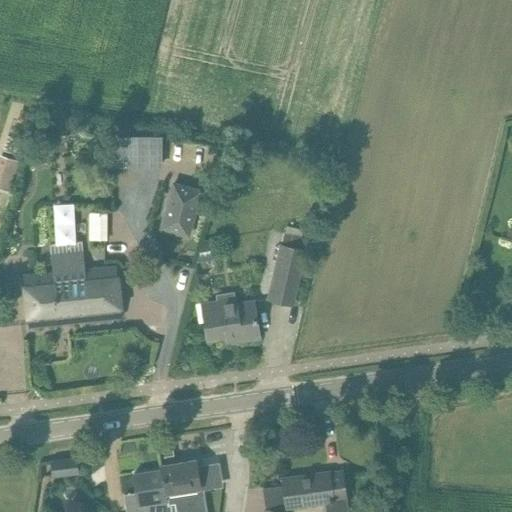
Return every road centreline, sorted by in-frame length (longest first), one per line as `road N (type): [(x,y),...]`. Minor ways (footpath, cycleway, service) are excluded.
road 1 (tertiary): [(295,394),(0,437)]
road 2 (tertiary): [(295,394),(511,359)]
